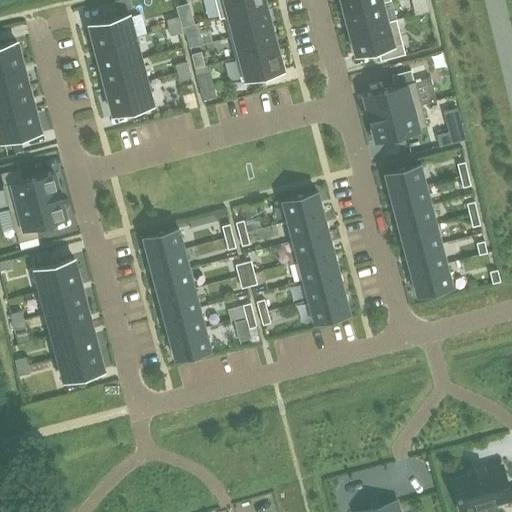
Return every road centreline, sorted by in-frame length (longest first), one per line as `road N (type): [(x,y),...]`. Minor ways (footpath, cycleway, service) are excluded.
road 1 (residential): [(76,175),(130,383),(143,398),(163,402),(404,338)]
road 2 (residential): [(76,175),(343,104)]
road 3 (residential): [(404,338),(343,104)]
road 4 (residential): [(37,28),(76,175)]
